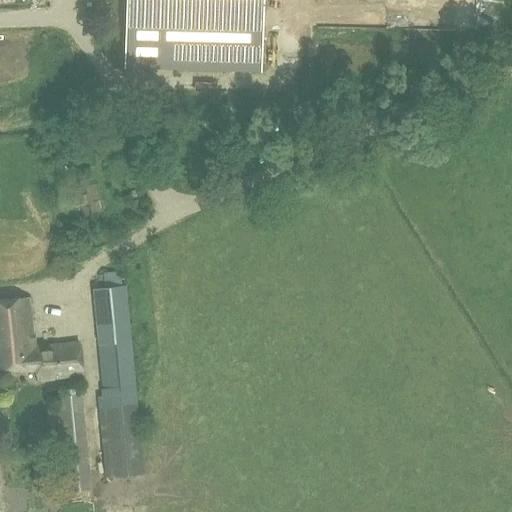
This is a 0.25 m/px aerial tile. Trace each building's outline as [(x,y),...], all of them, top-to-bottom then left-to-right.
[(260,0),(124,0),(122,63),(258,66),(260,0)] [(384,14),(383,0),(362,2),(363,15),(384,14)] [(338,52),(337,65),(365,65),(365,52),(338,52)] [(144,473),(126,284),(93,287),(104,394),(98,395),(106,476),(144,473)] [(83,373),(80,341),(55,344),(55,346),(35,349),(28,298),(0,300),(0,372),(36,368),(37,378),(83,373)] [(78,395),(54,397),(63,493),(88,490),(78,395)]
